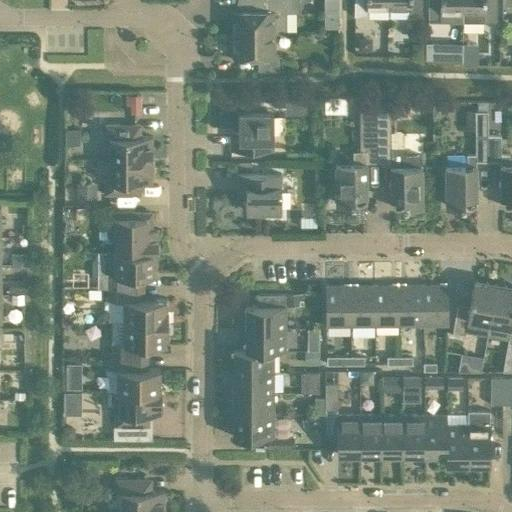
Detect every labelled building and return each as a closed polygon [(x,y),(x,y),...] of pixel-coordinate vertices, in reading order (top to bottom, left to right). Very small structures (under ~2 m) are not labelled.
[(286,31),(286,17),(286,10),(299,10),(298,0),(235,0),(232,11),(232,34),(274,34),(274,31),(286,31)] [(338,26),(338,0),(323,0),(324,26),(338,26)] [(354,0),(354,17),(368,17),(368,9),(388,9),(388,0),(354,0)] [(388,0),(388,9),(409,9),(409,17),(422,17),(422,0),(388,0)] [(442,14),(462,14),(462,0),(428,0),(428,21),(442,21),(442,14)] [(462,0),(462,14),(483,14),(483,21),(496,21),(496,0),(462,0)] [(274,56),(274,34),(232,34),(232,57),(258,57),(258,71),(282,71),(282,56),(274,56)] [(463,57),(464,41),(428,40),(428,56),(463,57)] [(130,92),(129,109),(143,110),(144,93),(130,92)] [(327,95),(326,109),(348,110),(348,96),(327,95)] [(388,105),(389,101),(377,101),(377,108),(378,159),(390,158),(390,206),(422,206),(422,166),(420,166),(420,153),(404,153),(404,146),(391,146),(390,109),(390,105),(388,105)] [(306,102),(285,102),(285,114),(306,114),(306,102)] [(378,159),(377,108),(359,108),(359,150),(355,150),(352,153),(352,163),(335,163),(336,203),(354,203),(357,205),(362,205),(364,203),(366,203),(366,159),(378,159)] [(476,162),(487,162),(486,133),(486,109),(464,109),(464,126),(475,127),(475,155),(466,155),(466,166),(445,166),(446,206),(476,206),(476,162)] [(273,113),(238,113),(238,136),(230,137),(230,150),(273,150),(273,113)] [(109,138),(109,160),(152,160),(152,137),(134,137),(134,125),(104,125),(104,117),(97,118),(98,133),(100,135),(104,135),(104,138),(109,138)] [(500,133),(486,133),(487,162),(500,161),(500,205),(511,205),(511,165),(510,165),(510,152),(500,152),(500,133)] [(109,181),(103,181),(103,193),(139,193),(139,183),(152,183),(152,160),(109,160),(109,181)] [(246,211),(281,211),(281,174),(238,174),(238,188),(246,188),(246,211)] [(146,229),(146,221),(152,221),(152,213),(110,213),(110,231),(115,231),(115,252),(156,252),(156,253),(158,253),(158,229),(146,229)] [(123,300),(123,322),(168,322),(168,309),(166,309),(166,299),(144,299),(144,275),(156,275),(156,253),(156,252),(115,252),(113,252),(113,274),(108,274),(108,300),(123,300)] [(467,320),(488,323),(496,284),(474,280),(469,310),(457,308),(452,333),(464,335),(467,320)] [(508,339),(507,343),(511,343),(511,287),(496,284),(488,323),(489,323),(487,335),(508,339)] [(374,285),(350,286),(350,326),(374,325),(374,285)] [(398,325),(398,285),(374,285),(374,325),(398,325)] [(422,285),(398,285),(398,325),(422,325),(422,285)] [(447,285),(422,285),(422,325),(447,325),(447,285)] [(326,326),(350,326),(350,286),(326,286),(326,326)] [(278,291),(278,303),(246,303),(246,328),(286,329),(286,303),(284,303),(284,291),(278,291)] [(166,345),(166,335),(168,335),(168,322),(123,322),(112,322),(112,357),(148,357),(148,345),(166,345)] [(322,351),(321,325),(309,325),(310,351),(322,351)] [(246,328),(246,349),(246,350),(274,350),(274,351),(285,351),(286,329),(246,328)] [(234,349),(233,371),(273,372),(274,351),(274,350),(246,350),(246,349),(234,349)] [(462,351),(461,368),(484,369),(485,353),(462,351)] [(399,354),(386,354),(386,362),(399,362),(399,354)] [(411,354),(399,354),(399,362),(411,362),(411,354)] [(117,393),(119,393),(159,392),(159,391),(159,369),(148,369),(148,357),(112,357),(112,370),(117,370),(117,393)] [(511,358),(505,359),(503,371),(511,370),(511,358)] [(67,386),(84,386),(84,360),(67,360),(67,386)] [(321,389),(321,371),(304,370),(303,389),(321,389)] [(233,371),(233,393),(273,393),(273,372),(233,371)] [(442,385),(442,373),(424,374),(424,385),(442,385)] [(446,387),(462,386),(462,375),(446,375),(446,387)] [(511,376),(502,377),(502,403),(511,403),(511,376)] [(502,377),(490,377),(490,403),(502,403),(502,377)] [(423,399),(423,380),(405,380),(405,398),(423,399)] [(324,395),(324,409),(337,409),(337,382),(325,382),(324,395)] [(114,413),(114,427),(149,427),(149,415),(162,415),(161,391),(159,391),(159,392),(119,393),(119,413),(114,413)] [(82,415),(82,393),(65,393),(65,415),(82,415)] [(233,393),(233,415),(273,415),(273,393),(233,393)] [(324,409),(324,395),(314,395),(314,413),(324,413),(324,409)] [(467,409),(467,423),(467,463),(489,463),(489,423),(488,423),(488,409),(467,409)] [(380,414),(359,415),(359,454),(380,454),(380,414)] [(402,454),(402,414),(380,414),(380,454),(402,454)] [(424,414),(402,414),(402,454),(424,454),(424,414)] [(446,414),(424,414),(424,454),(445,454),(446,424),(446,414)] [(273,435),(273,415),(233,415),(233,434),(273,435)] [(337,455),(359,454),(359,415),(336,415),(337,455)] [(467,463),(467,423),(446,424),(445,454),(445,464),(467,463)] [(268,435),(267,447),(294,447),(294,435),(268,435)] [(162,511),(163,491),(151,491),(151,479),(116,479),(116,493),(121,493),(120,511),(162,511)]
